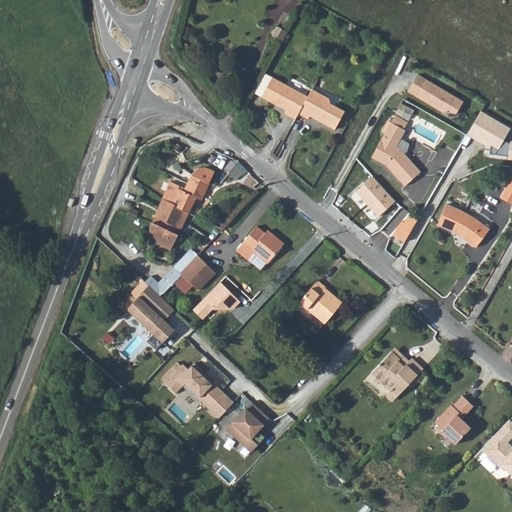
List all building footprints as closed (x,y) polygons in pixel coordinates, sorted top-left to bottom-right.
[(282,13),(269,36),(282,43),(294,20),(282,13)] [(265,74),(254,94),(261,98),(272,78),(265,74)] [(417,74),(413,83),(421,88),(416,96),(442,112),(449,110),(456,114),(463,102),(417,74)] [(272,78),(261,98),(286,111),(284,114),(295,120),(298,115),(308,98),(272,78)] [(308,98),(298,115),(308,120),(310,117),(334,131),(344,112),(330,104),(329,100),(312,90),(308,98)] [(409,119),(414,108),(401,102),(396,113),(409,119)] [(480,111),(466,134),(489,148),(489,154),(506,156),(506,159),(511,159),(511,141),(502,140),(509,129),(480,111)] [(395,116),(386,134),(400,142),(406,131),(404,130),(408,123),(395,116)] [(386,165),(404,185),(421,171),(401,150),(397,147),(400,142),(386,134),(373,157),(386,165)] [(192,175),(209,183),(215,172),(206,168),(201,168),(197,169),(194,171),(192,175)] [(205,192),(209,183),(192,175),(188,183),(205,192)] [(373,175),(356,191),(367,203),(384,187),(373,175)] [(511,176),(500,197),(511,204),(511,176)] [(201,200),(205,192),(188,183),(185,191),(179,188),(180,185),(171,181),(162,199),(165,201),(165,199),(184,210),(188,212),(195,197),(201,200)] [(384,187),(367,203),(379,216),(396,200),(384,187)] [(161,208),(180,218),(184,210),(165,199),(165,201),(161,208)] [(465,212),(446,204),(437,224),(459,234),(475,246),(489,228),(476,218),(465,212)] [(176,226),(180,218),(161,208),(157,217),(156,216),(153,222),(167,228),(168,229),(170,223),(176,226)] [(393,232),(406,239),(418,217),(409,212),(405,220),(403,219),(393,232)] [(177,234),(180,228),(176,226),(170,223),(168,229),(167,228),(153,222),(152,221),(151,228),(151,233),(153,236),(156,240),(158,242),(160,243),(171,249),(178,234),(177,234)] [(265,233),(256,226),(236,250),(248,260),(254,253),(268,264),(280,248),(271,240),(274,236),(267,230),(265,233)] [(284,244),(274,236),(271,240),(280,248),(284,244)] [(198,255),(180,274),(198,291),(208,281),(199,273),(208,265),(198,255)] [(289,273),(298,262),(292,258),(283,268),(289,273)] [(208,281),(216,272),(208,265),(199,273),(208,281)] [(151,275),(145,281),(149,284),(160,295),(180,274),(173,267),(158,282),(151,275)] [(221,280),(193,308),(202,317),(214,306),(233,307),(240,300),(221,280)] [(299,302),(324,323),(341,302),(334,296),(333,295),(331,298),(322,291),(324,288),(325,287),(317,280),(299,302)] [(160,295),(149,284),(136,298),(130,292),(118,305),(126,311),(128,309),(153,332),(146,340),(156,349),(174,329),(164,319),(174,308),(160,295)] [(331,298),(333,295),(324,288),(322,291),(331,298)] [(185,301),(179,306),(185,310),(190,305),(185,301)] [(402,367),(407,361),(393,348),(389,352),(397,360),(396,361),(402,367)] [(410,358),(407,361),(402,367),(396,361),(397,360),(389,352),(370,373),(389,390),(391,388),(398,394),(421,369),(410,358)] [(166,380),(164,382),(175,393),(185,382),(200,397),(198,399),(219,419),(235,402),(194,363),(188,369),(183,363),(181,365),(178,362),(163,377),(166,380)] [(392,400),(398,394),(391,388),(389,390),(385,395),(392,400)] [(449,405),(432,422),(441,429),(439,431),(453,443),(468,427),(459,418),(471,405),(460,395),(450,405),(449,405)] [(251,402),(226,429),(251,452),(264,437),(257,431),(269,418),(251,402)] [(511,420),(509,418),(481,448),(498,464),(501,461),(506,467),(511,472),(511,444),(508,440),(511,435),(511,420)]
